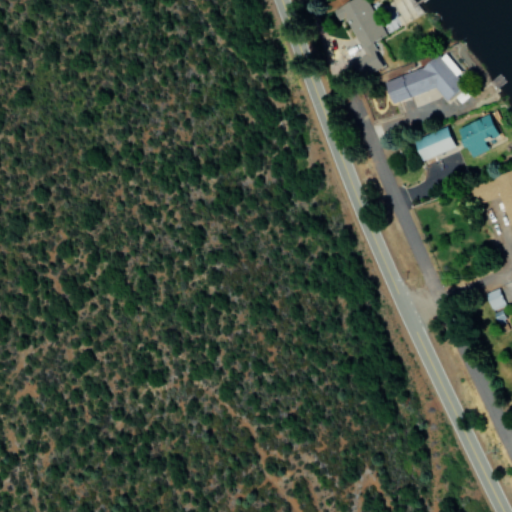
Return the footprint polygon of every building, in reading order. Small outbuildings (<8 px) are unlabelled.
[(381,37),(366,0),(349,0),(337,5),(356,52),(346,56),(353,72),(359,70),(362,75),(379,68),(368,42),(381,37)] [(436,88),(439,97),(460,91),(449,57),(380,79),(388,103),(436,88)] [(453,130),(467,159),(485,150),(481,142),(495,136),(485,115),(453,130)] [(452,147),(444,128),(410,142),(419,161),(452,147)] [(511,170),(472,187),(478,203),(496,196),(507,221),(511,219),(511,170)] [(503,306),(496,289),(482,294),(489,311),(503,306)]
